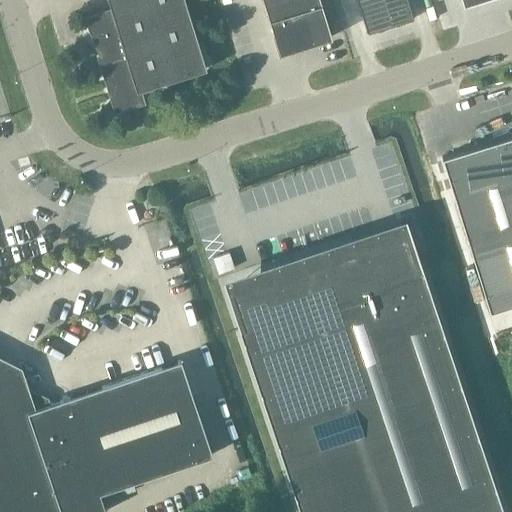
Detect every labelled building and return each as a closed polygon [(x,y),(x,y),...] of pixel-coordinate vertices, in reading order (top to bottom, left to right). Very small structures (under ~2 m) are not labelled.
[(98,12),(83,17),(104,65),(100,66),(115,113),(146,104),(142,89),(207,69),(185,0),(108,0),(111,8),(106,10),(101,7),(98,12)] [(263,0),(270,20),(280,53),(332,37),(320,0),(263,0)] [(357,0),(368,33),(415,19),(408,0),(357,0)] [(511,134),(442,156),(490,311),(511,303),(511,134)] [(407,232),(231,291),(243,327),(239,328),(300,511),(504,511),(423,267),(419,268),(407,232)] [(0,511),(104,511),(106,511),(100,493),(213,455),(181,360),(47,405),(46,401),(28,391),(23,393),(16,372),(0,364),(0,511)]
